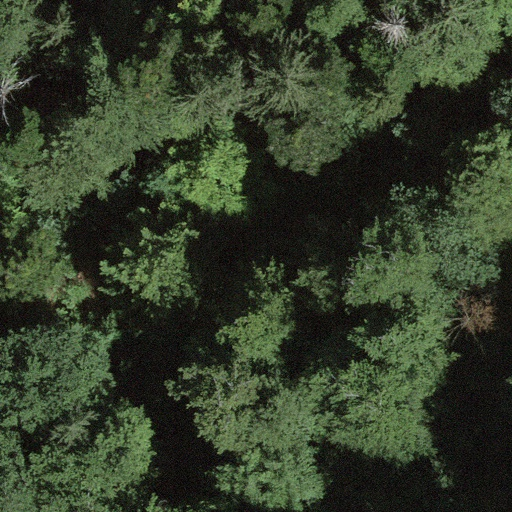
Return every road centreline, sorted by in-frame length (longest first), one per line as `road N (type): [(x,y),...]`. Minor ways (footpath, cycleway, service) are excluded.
road 1 (track): [(165,511),(228,462),(344,400),(511,332)]
road 2 (track): [(404,511),(503,337),(511,289)]
